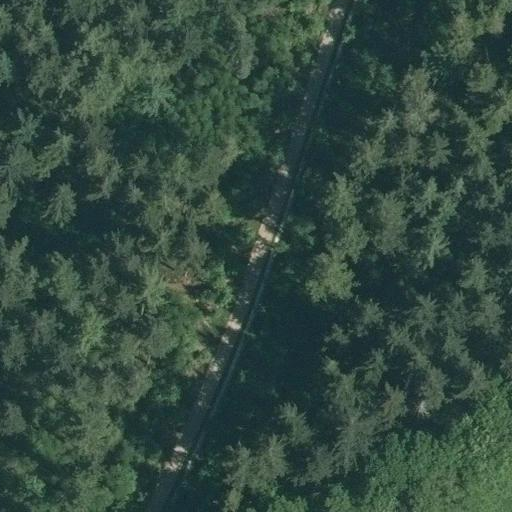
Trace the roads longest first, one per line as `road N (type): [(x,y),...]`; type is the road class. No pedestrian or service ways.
road 1 (track): [(229,345),(343,0)]
road 2 (track): [(229,345),(0,151)]
road 3 (track): [(154,511),(229,345)]
road 4 (tertiary): [(403,511),(511,444)]
